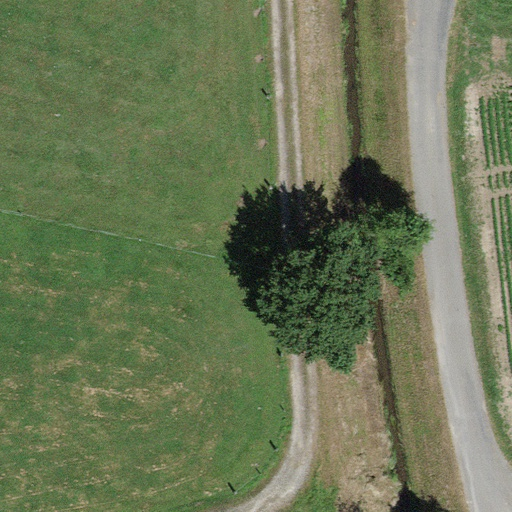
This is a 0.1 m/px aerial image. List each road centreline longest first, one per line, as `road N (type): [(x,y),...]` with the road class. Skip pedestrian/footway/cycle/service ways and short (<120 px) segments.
road 1 (track): [(214,511),(302,463),(279,0)]
road 2 (track): [(418,0),(421,178),(457,403),(488,511)]
